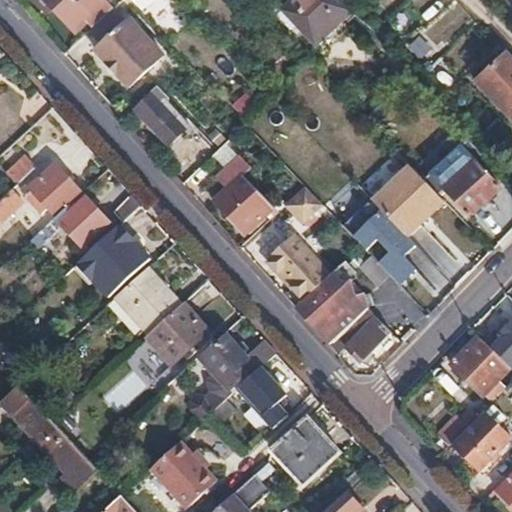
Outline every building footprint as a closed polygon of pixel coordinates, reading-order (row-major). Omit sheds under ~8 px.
[(77,0),(76,0),(43,0),(74,32),(86,23),(91,29),(112,10),(113,9),(105,0),(77,0)] [(154,0),(134,0),(144,10),(154,0)] [(278,6),(274,11),(293,30),(298,26),(317,46),(351,11),(339,0),(292,0),(282,10),(278,6)] [(103,46),(97,52),(130,89),(167,55),(134,18),(126,25),(112,10),(91,29),(90,31),(103,46)] [(511,63),(505,56),(475,82),(511,121),(511,63)] [(159,86),(134,110),(168,146),(189,125),(167,102),(171,99),(159,86)] [(475,148),(468,141),(461,146),(475,161),(480,156),(474,149),(475,148)] [(461,146),(424,180),(438,195),(444,189),(471,217),(501,189),(475,161),(461,146)] [(36,165),(25,155),(7,171),(9,174),(18,182),(36,165)] [(232,222),(244,236),(274,208),(241,174),(249,166),(239,155),(214,177),(224,188),(211,200),(226,216),(232,222)] [(82,192),(84,191),(58,161),(33,185),(30,181),(24,187),(46,211),(52,207),(59,213),(82,192)] [(424,180),(410,165),(372,201),(407,238),(445,202),(438,195),(424,180)] [(323,205),(307,187),(286,207),(302,224),(323,205)] [(0,219),(1,220),(23,199),(13,188),(0,199),(0,219)] [(83,245),(109,221),(82,192),(59,213),(57,215),(83,245)] [(124,221),(143,204),(132,192),(113,209),(124,221)] [(372,201),(369,198),(342,224),(365,249),(377,238),(389,250),(377,261),(384,269),(392,276),(400,286),(416,270),(404,258),(416,247),(407,238),(372,201)] [(232,222),(226,216),(222,220),(228,226),(232,222)] [(50,235),(58,228),(51,220),(43,228),(50,235)] [(120,286),(150,258),(120,225),(96,247),(110,263),(104,268),(120,286)] [(157,259),(176,242),(167,232),(149,250),(157,259)] [(302,301),(329,276),(291,236),(264,261),(302,301)] [(110,263),(96,247),(82,259),(97,275),(104,268),(110,263)] [(372,256),(358,268),(377,288),(392,276),(384,269),(377,261),(372,256)] [(152,333),(184,304),(160,280),(149,267),(118,295),(152,333)] [(302,301),(296,307),(330,343),(368,309),(367,306),(366,292),(353,293),(350,278),(341,280),(333,272),(329,276),(302,301)] [(209,330),(184,304),(152,333),(148,336),(172,363),(209,330)] [(368,309),(330,343),(339,353),(346,348),(361,363),(393,332),(367,306),(368,309)] [(511,327),(496,344),(511,359),(511,357),(511,327)] [(261,366),(276,351),(264,339),(252,351),(244,343),(241,347),(228,332),(227,333),(201,357),(207,363),(229,387),(245,373),(249,377),(261,366)] [(484,396),(492,403),(507,387),(500,380),(511,368),(480,337),(451,367),(483,397),(484,396)] [(19,384),(2,366),(0,367),(0,381),(10,393),(19,384)] [(288,403),(284,399),(288,394),(261,366),(249,377),(237,387),(275,426),(290,413),(285,406),(288,403)] [(53,385),(37,369),(29,376),(19,384),(35,401),(53,385)] [(35,401),(19,384),(10,393),(0,402),(0,403),(77,488),(98,468),(88,458),(35,401)] [(210,412),(222,401),(211,391),(200,401),(210,412)] [(210,412),(200,401),(190,411),(199,422),(210,412)] [(478,417),(451,445),(480,473),(511,440),(511,437),(500,426),(507,418),(492,403),(478,417)] [(439,435),(450,445),(451,445),(478,417),(469,409),(460,418),(457,416),(439,435)] [(305,484),(342,453),(311,417),(274,450),(305,484)] [(189,511),(192,511),(227,480),(189,438),(152,471),(189,511)] [(123,478),(97,449),(88,458),(98,468),(114,486),(123,478)] [(250,508),(281,480),(266,464),(238,489),(235,492),(250,508)] [(511,476),(498,491),(511,504),(511,476)] [(359,511),(363,509),(347,491),(324,511),(359,511)] [(253,511),(250,508),(235,492),(213,511),(253,511)] [(102,511),(137,511),(136,510),(121,494),(104,510),(102,511)]
